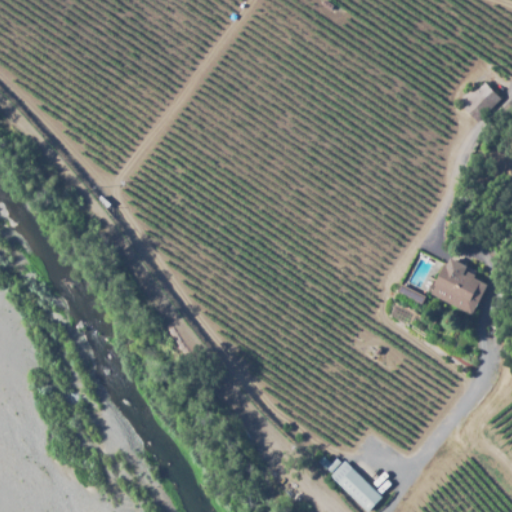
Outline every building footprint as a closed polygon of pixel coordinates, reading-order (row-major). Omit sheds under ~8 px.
[(332,6),(330,11),(321,5),(324,1),(332,6)] [(479,124),(457,102),(472,86),(476,90),(484,81),(502,100),(479,124)] [(110,205),(101,196),(105,192),(114,201),(110,205)] [(472,315),(430,293),(444,264),(465,275),(467,270),(476,275),(474,279),(481,282),(479,285),(485,288),(472,315)] [(421,304),(396,292),(401,284),(425,296),(421,304)] [(367,511),(329,475),(344,460),(382,497),(367,511)]
